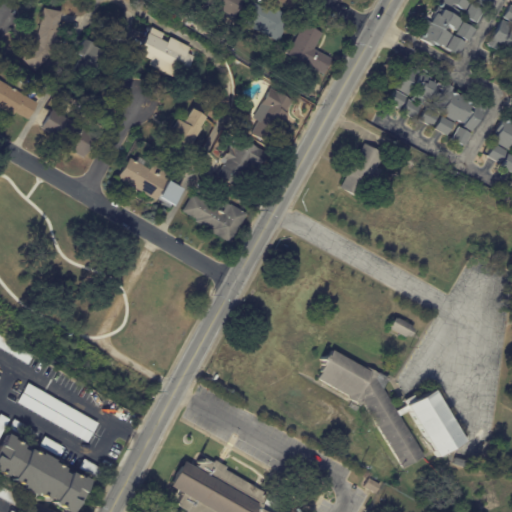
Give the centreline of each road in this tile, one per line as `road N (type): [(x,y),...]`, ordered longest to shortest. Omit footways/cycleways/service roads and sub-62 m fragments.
road 1 (tertiary): [(388,0),(107,511)]
road 2 (residential): [(0,145),(232,281)]
